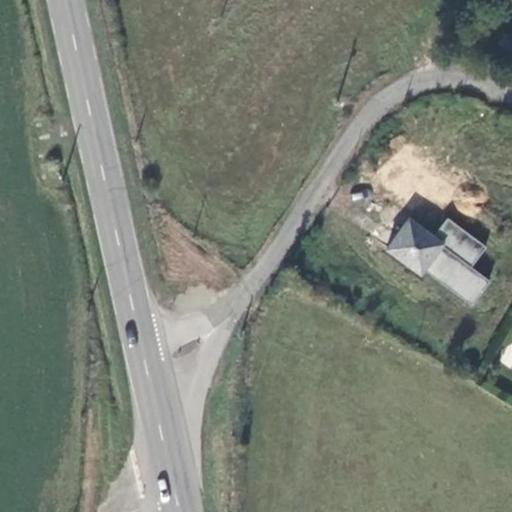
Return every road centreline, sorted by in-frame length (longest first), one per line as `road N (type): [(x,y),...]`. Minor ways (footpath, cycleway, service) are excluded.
road 1 (unclassified): [(158,437),(191,369),(270,268),(378,104),(437,78),(484,80),(511,95)]
road 2 (secondary): [(64,0),(158,437)]
